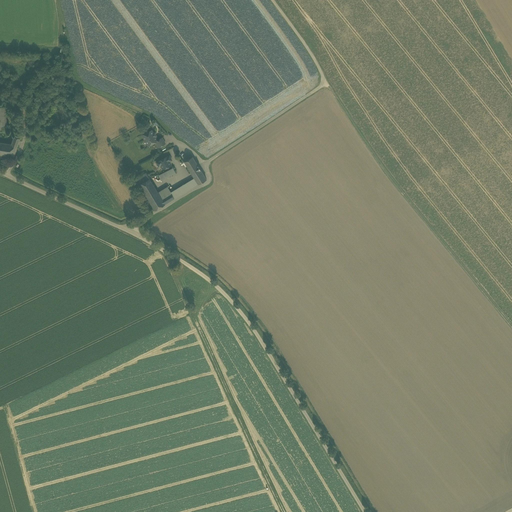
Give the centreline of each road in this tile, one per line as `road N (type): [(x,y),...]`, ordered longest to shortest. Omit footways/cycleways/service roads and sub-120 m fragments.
road 1 (unclassified): [(365,511),(261,337),(212,282),(129,231),(0,172)]
road 2 (track): [(323,78),(384,170),(511,326)]
road 3 (track): [(164,250),(283,511)]
road 4 (track): [(271,0),(321,85),(203,165)]
road 5 (track): [(3,174),(24,139),(27,98),(65,35)]
